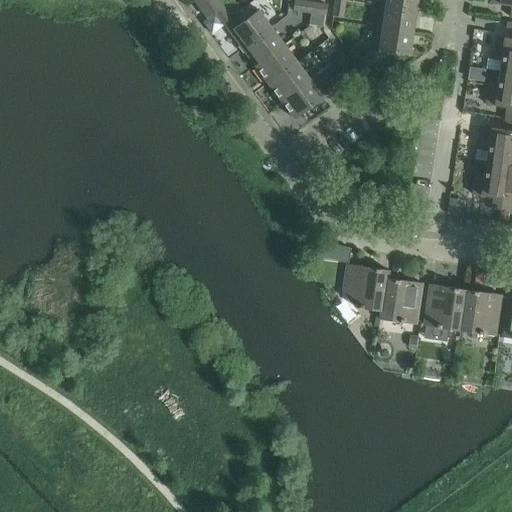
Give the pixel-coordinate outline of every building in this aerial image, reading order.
[(216,0),(192,0),(206,18),(214,12),(222,7),(216,0)] [(344,1),(335,0),(334,0),(332,16),(342,17),(344,1)] [(416,0),(380,0),(379,6),(415,12),(416,0)] [(511,0),(490,0),(490,3),(511,6),(510,17),(511,17),(511,0)] [(310,3),(293,1),(292,10),(309,13),(310,3)] [(310,3),(309,13),(325,15),(326,5),(310,3)] [(415,12),(379,6),(376,28),(411,33),(415,12)] [(222,7),(214,12),(224,25),(232,20),(222,7)] [(241,49),(270,27),(257,10),(228,31),(241,49)] [(283,45),(270,27),(241,49),(254,66),(283,45)] [(376,28),(373,49),(355,62),(360,70),(386,52),(408,55),(411,33),(376,28)] [(511,73),(511,38),(495,36),(492,59),(500,60),(498,71),(511,73)] [(296,63),(283,45),(254,66),(267,84),(296,63)] [(296,63),(267,84),(280,101),(309,80),(296,63)] [(309,80),(280,101),(293,119),(328,93),(355,74),(349,66),(316,90),(309,80)] [(511,73),(498,71),(497,82),(488,81),(485,104),(506,107),(505,118),(511,119),(511,73)] [(511,121),(511,119),(505,118),(503,129),(482,126),(479,149),(487,151),(485,162),(506,165),(511,121)] [(506,165),(485,162),(484,173),(475,171),(472,194),(493,198),(491,209),(499,210),(506,165)] [(511,165),(506,165),(499,210),(507,212),(509,200),(511,200),(511,165)] [(386,278),(387,270),(346,264),(342,292),(353,307),(380,311),(381,311),(386,278)] [(381,311),(380,311),(379,319),(415,324),(421,283),(386,278),(381,311)] [(458,331),(464,290),(429,285),(423,326),(458,331)] [(500,295),(464,290),(458,331),(494,336),(500,295)] [(511,296),(508,296),(502,337),(511,338),(511,296)]
